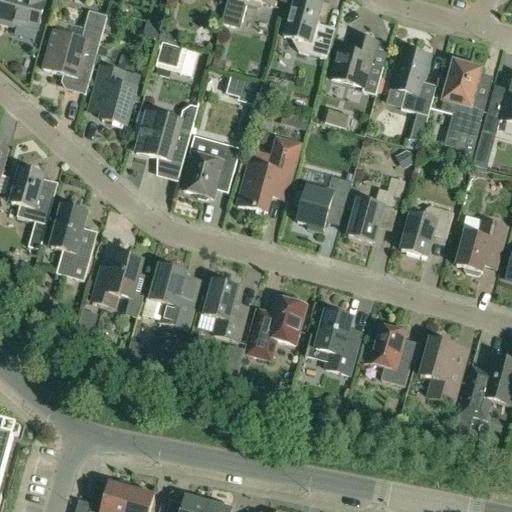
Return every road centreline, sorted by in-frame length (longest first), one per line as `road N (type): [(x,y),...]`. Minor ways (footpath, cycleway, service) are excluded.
road 1 (residential): [(511,324),(164,227),(126,204),(0,90)]
road 2 (unclassified): [(431,503),(76,434)]
